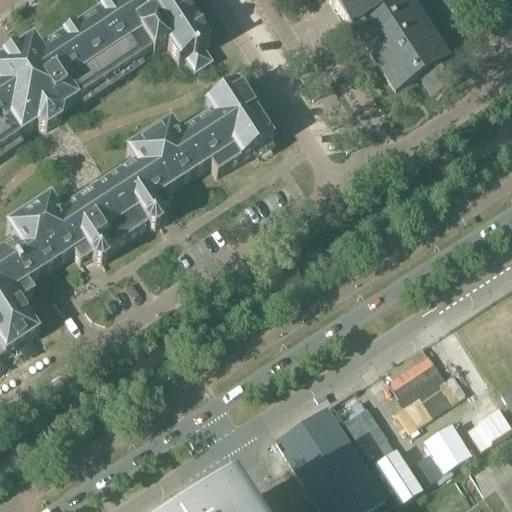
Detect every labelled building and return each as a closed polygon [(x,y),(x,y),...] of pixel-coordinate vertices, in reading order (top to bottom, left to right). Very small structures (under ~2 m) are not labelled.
[(0,154),(19,142),(20,142),(33,134),(36,132),(37,133),(42,134),(46,135),(60,126),(61,122),(62,117),(61,116),(77,105),(141,63),(151,56),(153,59),(167,51),(178,69),(185,64),(194,77),(210,66),(209,66),(201,53),(209,49),(176,0),(129,0),(40,58),(37,54),(32,47),(0,67),(0,154)] [(418,2),(420,0),(331,0),(332,1),(329,3),(349,35),(353,33),(394,96),(419,79),(431,98),(466,75),(418,2)] [(0,361),(4,359),(4,360),(37,339),(38,338),(19,309),(32,301),(33,300),(26,290),(45,277),(46,277),(46,276),(52,272),(53,272),(73,259),(80,270),(81,269),(91,263),(94,268),(101,269),(102,268),(107,265),(108,258),(108,257),(147,232),(148,233),(154,234),(159,231),(160,231),(160,230),(162,223),(159,219),(169,213),(170,212),(163,201),(209,171),(216,181),(239,166),(240,167),(250,160),(272,146),(236,91),(234,93),(204,112),(205,114),(210,122),(178,143),(173,135),(169,130),(125,158),(128,163),(134,172),(58,221),(53,213),(49,208),(5,236),(8,241),(13,249),(14,250),(12,251),(0,258),(0,361)] [(511,390),(499,399),(511,418),(511,390)] [(492,407),(451,433),(471,464),(511,438),(492,407)] [(354,511),(379,496),(334,426),(307,443),(300,433),(280,446),(287,458),(322,511),(354,511)] [(471,464),(451,433),(422,451),(442,482),(471,464)]
